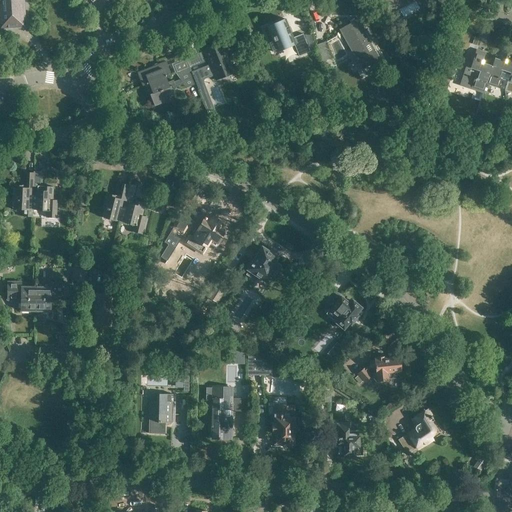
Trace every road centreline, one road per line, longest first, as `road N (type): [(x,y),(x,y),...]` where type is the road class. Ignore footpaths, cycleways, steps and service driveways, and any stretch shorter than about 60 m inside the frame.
road 1 (residential): [(511,425),(484,407),(401,300),(333,237),(213,168),(115,135),(94,115)]
road 2 (residential): [(508,500),(94,475)]
road 3 (unclassified): [(94,475),(80,356),(10,347)]
road 4 (residential): [(80,85),(120,42),(227,0)]
